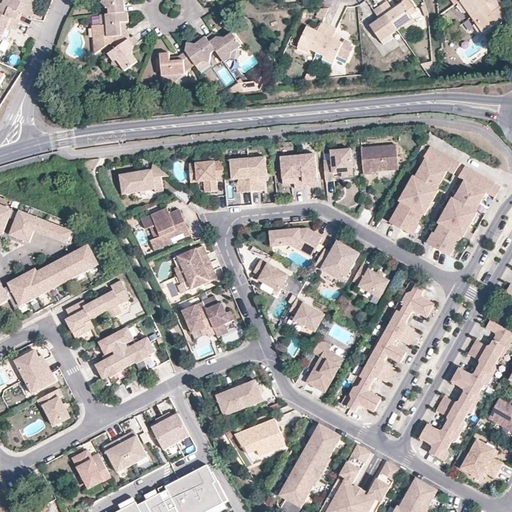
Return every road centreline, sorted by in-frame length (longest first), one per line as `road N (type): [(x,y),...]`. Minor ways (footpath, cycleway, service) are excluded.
road 1 (tertiary): [(511,100),(442,95),(124,125),(65,138)]
road 2 (tertiary): [(65,138),(423,106),(508,120)]
road 3 (residential): [(268,342),(227,238),(242,215),(319,208),(459,284)]
road 4 (residential): [(268,342),(99,421)]
road 5 (residential): [(398,453),(485,297)]
road 6 (residential): [(459,284),(373,439)]
road 7 (residential): [(65,0),(23,94),(14,151)]
road 8 (residential): [(373,439),(289,391),(268,342)]
road 9 (unknown): [(33,328),(2,271),(7,259),(49,244)]
road 10 (residential): [(504,510),(398,453)]
